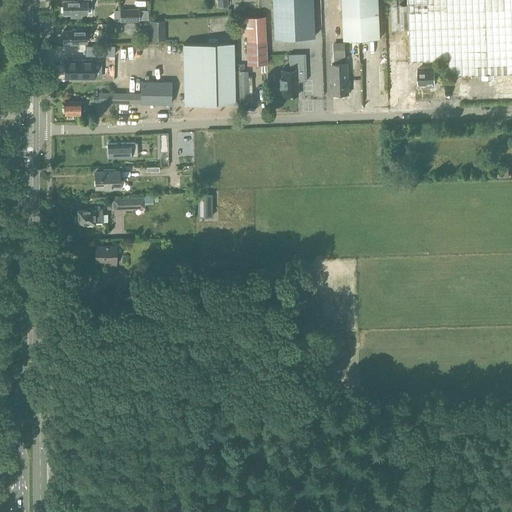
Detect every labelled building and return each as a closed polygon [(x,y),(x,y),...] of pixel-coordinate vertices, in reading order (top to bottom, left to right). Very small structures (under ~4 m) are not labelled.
[(78,0),(78,1),(63,1),(63,14),(70,14),(70,17),(81,17),(81,14),(87,14),(87,7),(91,7),(91,5),(91,0),(78,0)] [(316,38),(314,0),(272,0),(275,40),(316,38)] [(342,0),(344,40),(359,40),(359,42),(360,44),(362,45),(364,45),(366,44),(368,42),(367,39),(380,39),(378,0),(342,0)] [(403,0),(404,12),(413,12),(411,0),(403,0)] [(420,12),(419,0),(411,0),(413,12),(420,12)] [(419,0),(420,12),(428,11),(427,0),(419,0)] [(436,11),(435,0),(427,0),(428,11),(436,11)] [(435,0),(436,11),(444,11),(443,0),(435,0)] [(443,0),(444,11),(451,10),(451,0),(443,0)] [(451,0),(451,10),(459,10),(458,0),(451,0)] [(458,0),(459,10),(467,10),(466,0),(458,0)] [(466,0),(467,10),(475,9),(474,0),(466,0)] [(483,9),(482,0),(474,0),(475,9),(483,9)] [(482,0),(483,9),(490,8),(490,0),(482,0)] [(490,0),(490,8),(499,8),(498,0),(490,0)] [(139,9),(120,10),(120,22),(139,22),(139,9)] [(246,35),(246,41),(247,65),(267,64),(266,40),(265,15),(243,15),(244,21),(236,21),(236,35),(246,35)] [(150,21),(150,41),(165,40),(165,21),(150,21)] [(72,31),(63,31),(63,43),(79,43),(85,43),(84,30),(79,30),(79,29),(72,29),(72,31)] [(333,43),(333,58),(345,57),(345,42),(333,43)] [(184,105),(214,104),(235,104),(233,43),(183,44),(184,105)] [(109,61),(113,61),(113,56),(114,56),(114,46),(84,46),(84,56),(108,56),(109,61)] [(300,97),(300,83),(310,82),(309,58),(298,59),(299,69),(282,70),(283,80),(280,80),(281,89),(283,89),(283,98),(300,97)] [(93,77),(93,61),(93,60),(65,60),(65,78),(93,78),(93,77)] [(499,80),(505,80),(504,61),(498,61),(498,69),(488,70),(489,93),(500,92),(499,80)] [(448,94),(459,94),(459,85),(460,85),(460,78),(458,78),(458,71),(447,71),(447,63),(440,64),(441,83),(447,82),(448,94)] [(337,71),(332,71),(333,95),(349,94),(348,64),(337,65),(337,71)] [(418,76),(417,77),(417,81),(419,82),(419,83),(425,83),(425,84),(427,84),(427,87),(434,87),(434,83),(435,83),(435,69),(428,69),(428,68),(427,68),(427,69),(418,69),(418,76)] [(141,82),(140,103),(170,104),(171,82),(141,82)] [(113,93),(113,103),(130,103),(131,93),(113,93)] [(64,115),(73,114),(84,114),(84,102),(80,102),(80,101),(64,101),(64,107),(63,108),(63,112),(64,112),(64,115)] [(130,143),(108,144),(108,158),(130,157),(130,143)] [(107,172),(94,172),(95,188),(119,187),(118,171),(114,172),(114,169),(107,169),(107,172)] [(198,216),(212,216),(211,211),(217,211),(216,200),(211,200),(210,197),(209,197),(209,192),(200,192),(200,198),(197,198),(198,206),(197,206),(198,216)] [(144,198),(113,199),(113,210),(145,208),(144,198)] [(77,216),(76,217),(76,221),(77,222),(78,223),(87,223),(87,225),(92,225),(92,223),(94,223),(102,223),(102,209),(94,209),(94,208),(87,208),(87,210),(77,210),(77,216)] [(116,245),(95,245),(95,260),(103,261),(103,264),(116,264),(116,245)] [(305,301),(304,273),(293,273),(293,301),(305,301)] [(123,294),(123,310),(137,310),(137,294),(123,294)]
